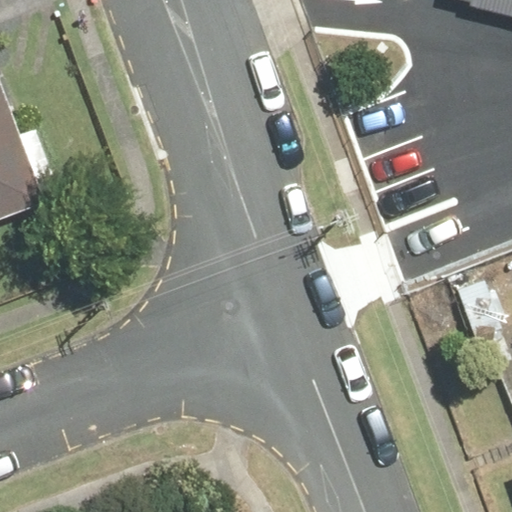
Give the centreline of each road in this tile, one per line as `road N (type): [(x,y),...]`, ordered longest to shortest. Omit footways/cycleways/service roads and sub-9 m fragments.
road 1 (residential): [(287,316),(168,0)]
road 2 (residential): [(0,421),(287,316)]
road 3 (residential): [(361,511),(287,316)]
